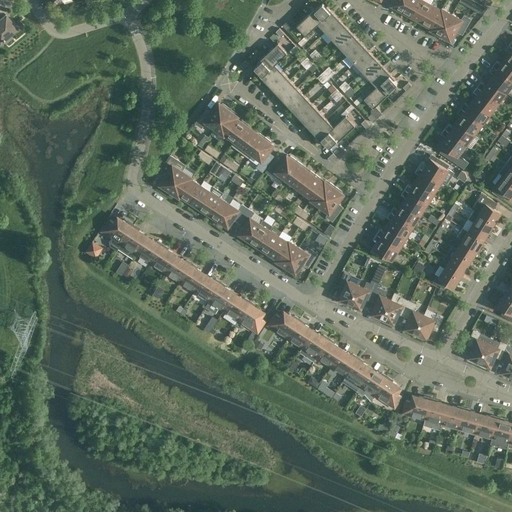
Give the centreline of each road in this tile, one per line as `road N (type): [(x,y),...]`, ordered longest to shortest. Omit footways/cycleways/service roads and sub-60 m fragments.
road 1 (residential): [(313,306),(137,193),(132,172),(145,72),(129,15)]
road 2 (residential): [(375,197),(229,80),(238,54),(295,0)]
road 3 (residential): [(346,324),(422,377),(506,395)]
road 4 (residential): [(375,197),(455,76)]
road 5 (residential): [(440,358),(511,236)]
road 6 (residential): [(455,76),(348,0)]
road 7 (residential): [(313,306),(375,197)]
road 8 (residential): [(129,15),(56,33),(23,0)]
